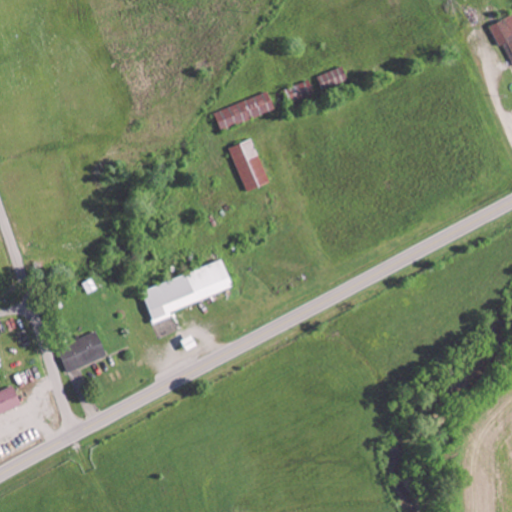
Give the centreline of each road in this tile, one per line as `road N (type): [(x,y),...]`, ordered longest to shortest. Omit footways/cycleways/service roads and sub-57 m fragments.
road 1 (primary): [(0,476),(511,202)]
road 2 (residential): [(74,435),(0,213)]
